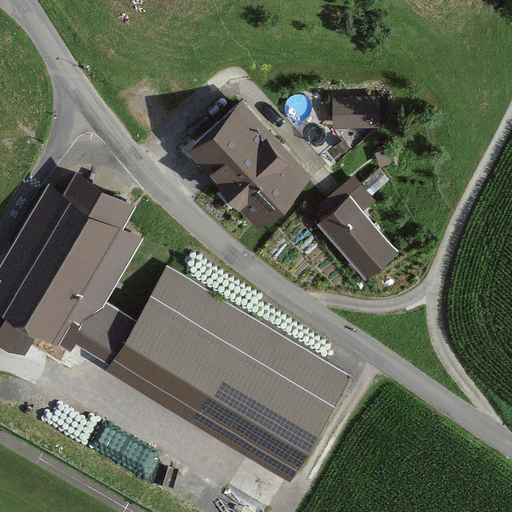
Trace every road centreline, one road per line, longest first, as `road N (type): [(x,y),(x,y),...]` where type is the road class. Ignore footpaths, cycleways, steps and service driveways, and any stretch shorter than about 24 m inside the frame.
road 1 (unclassified): [(511,448),(205,234),(93,115)]
road 2 (residential): [(93,115),(16,209),(0,243)]
road 3 (unclassified): [(93,115),(22,0)]
